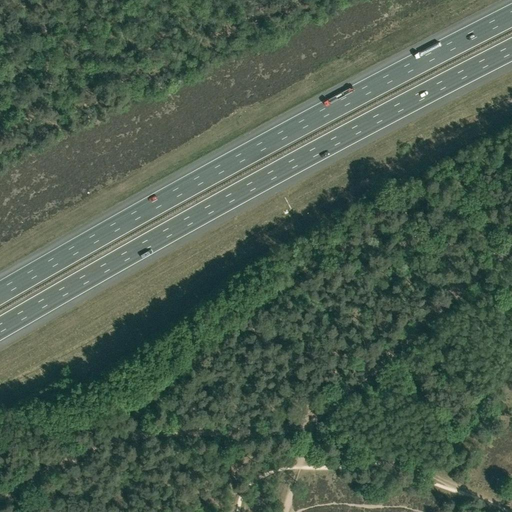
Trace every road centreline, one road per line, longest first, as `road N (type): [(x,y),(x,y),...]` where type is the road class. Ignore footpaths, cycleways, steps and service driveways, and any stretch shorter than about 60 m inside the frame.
road 1 (motorway): [(0,329),(511,49)]
road 2 (motorway): [(511,15),(0,293)]
road 3 (track): [(0,497),(132,428),(309,430)]
road 4 (track): [(511,247),(339,394),(309,430)]
